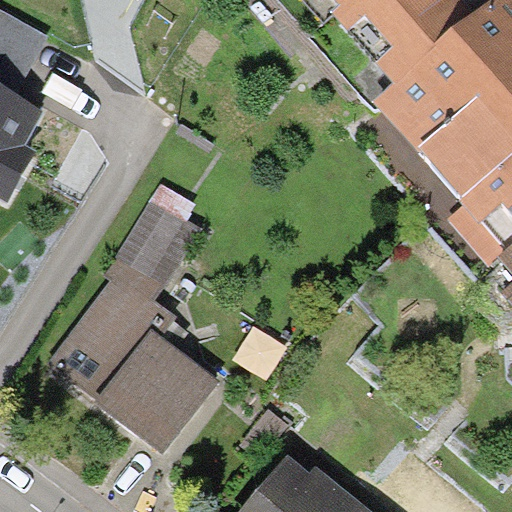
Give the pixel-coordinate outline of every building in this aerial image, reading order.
[(335,0),(341,6),(332,13),(392,85),(476,16),(462,0),(335,0)] [(511,0),(495,0),(476,16),(392,85),(373,101),(464,206),(447,220),(488,269),(499,260),(511,249),(511,0)] [(48,37),(0,11),(0,89),(16,98),(48,37)] [(16,98),(0,89),(0,202),(8,208),(37,156),(24,149),(43,113),(22,101),(16,98)] [(197,205),(162,185),(104,277),(111,282),(113,280),(149,308),(154,301),(168,287),(201,230),(188,221),(197,205)] [(511,249),(499,260),(511,275),(511,285),(501,295),(511,307),(511,249)] [(149,308),(113,280),(111,282),(48,364),(98,403),(95,407),(164,459),(221,385),(162,340),(178,319),(154,301),(149,308)] [(288,348),(253,327),(232,361),(267,382),(288,348)] [(310,477),(288,459),(244,511),(366,511),(316,470),(310,477)]
